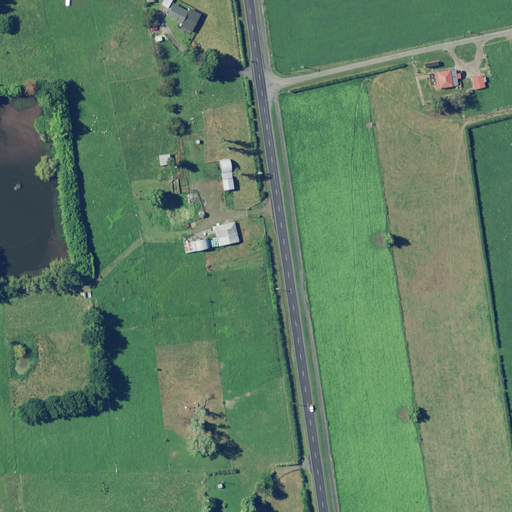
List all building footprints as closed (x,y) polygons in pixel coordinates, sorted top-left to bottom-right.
[(172,0),(164,0),(161,5),(168,9),(172,0)] [(188,12),(173,4),(166,17),(181,24),(180,27),(192,33),(201,15),(189,9),(188,12)] [(458,86),(455,70),(434,73),(437,89),(458,86)] [(485,88),(482,76),(472,78),(474,90),(485,88)] [(171,163),(170,155),(159,156),(160,164),(171,163)] [(234,190),(230,160),(220,161),(223,191),(234,190)] [(235,223),(215,227),(217,239),(219,247),(239,242),(235,223)] [(188,238),(183,239),(186,253),(213,248),(211,238),(189,243),(188,238)]
